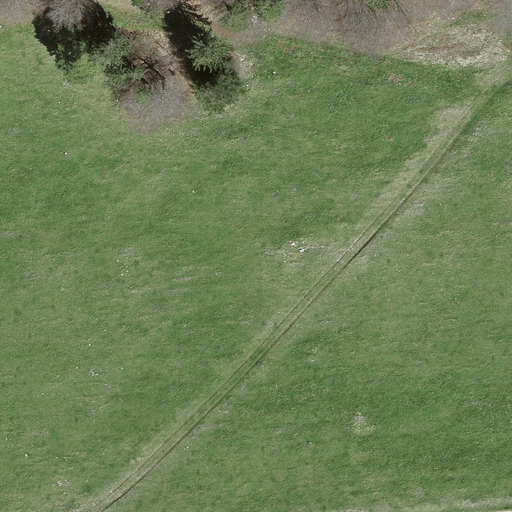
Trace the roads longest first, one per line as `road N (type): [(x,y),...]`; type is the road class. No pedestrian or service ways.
road 1 (track): [(94,511),(236,384),(508,78)]
road 2 (track): [(511,76),(145,18),(0,7)]
